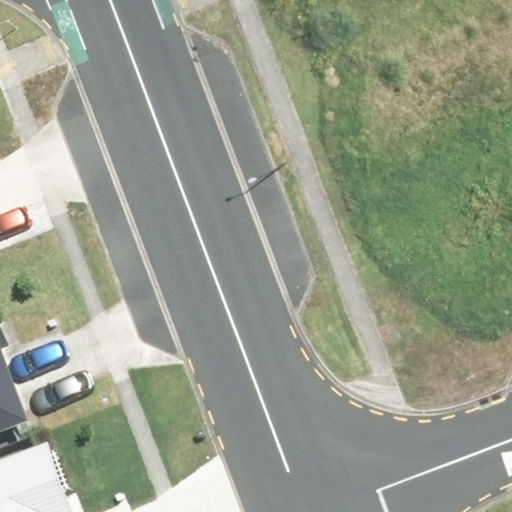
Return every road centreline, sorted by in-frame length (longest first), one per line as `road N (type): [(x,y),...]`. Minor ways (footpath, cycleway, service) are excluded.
road 1 (residential): [(311,511),(113,0)]
road 2 (residential): [(359,511),(511,452)]
